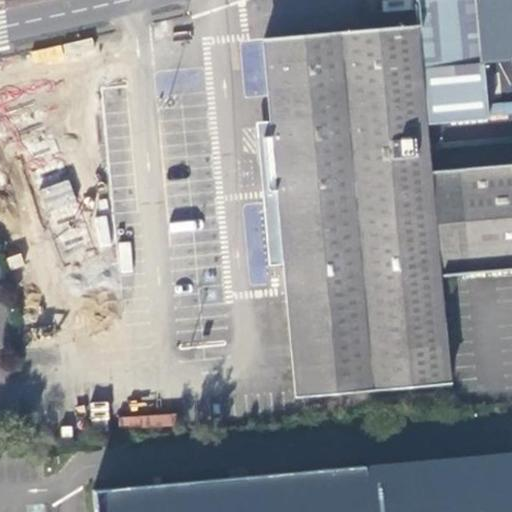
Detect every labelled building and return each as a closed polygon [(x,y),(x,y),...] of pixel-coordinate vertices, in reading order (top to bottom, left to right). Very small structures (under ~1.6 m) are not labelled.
[(511,0),(414,0),(415,10),(417,29),(426,119),(485,113),(481,63),(511,60),(511,0)] [(265,51),(273,138),(278,192),(279,214),(284,265),(296,396),(438,384),(439,391),(447,391),(413,26),(264,40),(265,51)] [(96,249),(53,132),(22,144),(64,260),(96,249)] [(278,192),(273,138),(262,139),(266,192),(278,192)] [(511,166),(430,173),(439,275),(511,268),(511,166)] [(276,266),(284,265),(279,214),(272,215),(264,215),(268,267),(276,266)] [(511,511),(511,454),(363,468),(366,511),(511,511)] [(92,491),(93,511),(366,511),(363,468),(92,491)]
